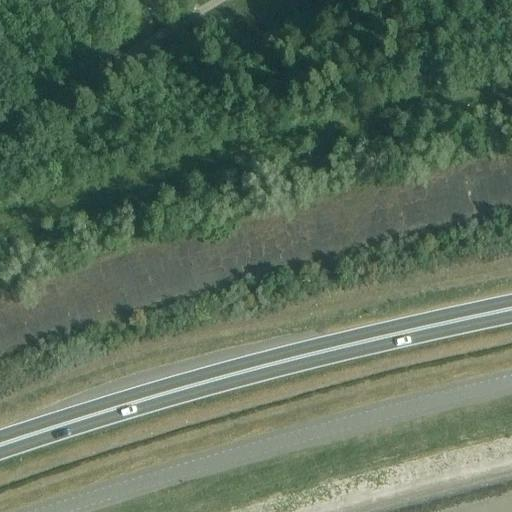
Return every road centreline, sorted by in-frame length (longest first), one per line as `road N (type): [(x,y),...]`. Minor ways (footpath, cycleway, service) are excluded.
road 1 (unclassified): [(60,511),(337,426),(511,382)]
road 2 (trunk): [(132,404),(511,311)]
road 3 (trunk): [(0,455),(132,404)]
road 4 (trunk): [(132,404),(0,444)]
